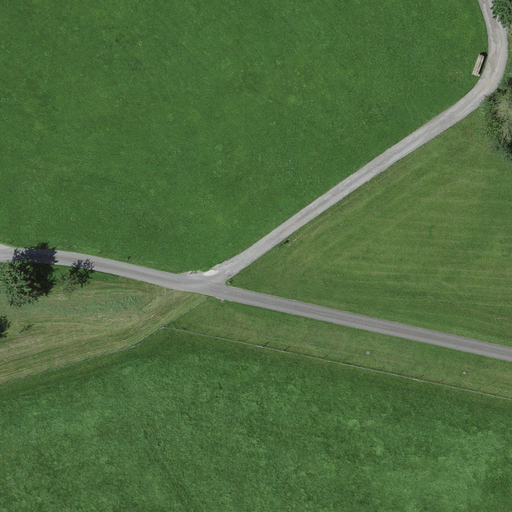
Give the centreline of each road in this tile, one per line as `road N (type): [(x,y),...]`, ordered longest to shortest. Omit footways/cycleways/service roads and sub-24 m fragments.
road 1 (track): [(0,255),(88,261),(511,354)]
road 2 (track): [(203,286),(474,101),(498,62),(489,0)]
